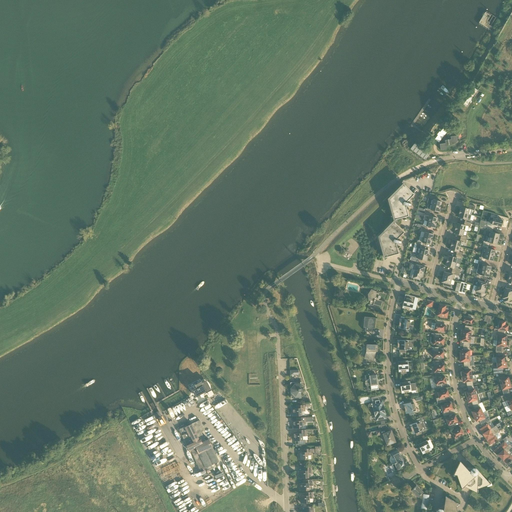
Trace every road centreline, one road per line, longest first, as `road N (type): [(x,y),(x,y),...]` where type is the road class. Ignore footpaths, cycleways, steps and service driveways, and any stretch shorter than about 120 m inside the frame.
road 1 (residential): [(286,511),(277,331),(263,299),(271,286)]
road 2 (residential): [(419,470),(388,375),(397,282)]
road 3 (residential): [(476,440),(452,367),(459,301)]
